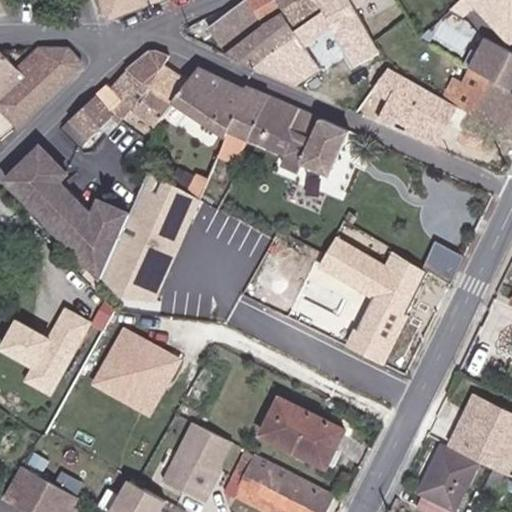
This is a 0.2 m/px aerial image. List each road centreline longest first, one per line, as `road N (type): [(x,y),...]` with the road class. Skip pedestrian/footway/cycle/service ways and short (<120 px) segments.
road 1 (residential): [(127,30),(176,42),(511,188)]
road 2 (tertiary): [(511,211),(363,511)]
road 3 (residential): [(127,30),(0,167)]
road 4 (residential): [(0,35),(127,30)]
